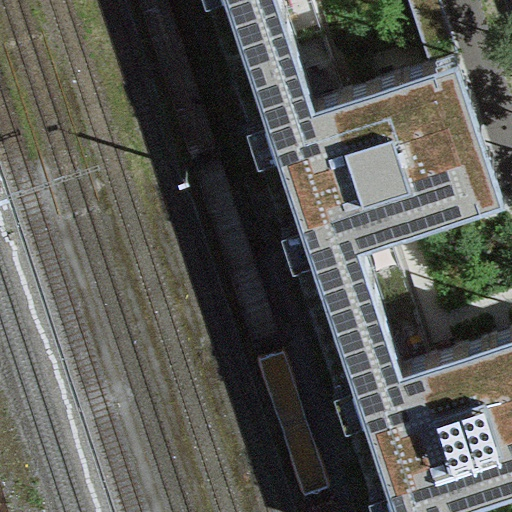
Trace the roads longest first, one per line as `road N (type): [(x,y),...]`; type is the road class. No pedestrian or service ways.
road 1 (motorway): [(511,325),(0,290)]
road 2 (motorway): [(0,407),(511,441)]
